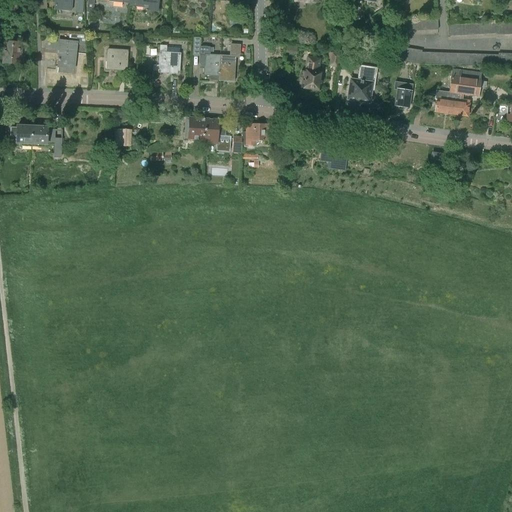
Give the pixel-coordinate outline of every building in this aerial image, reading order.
[(55,0),(55,9),(71,11),(71,0),(55,0)] [(129,0),(129,3),(128,6),(143,8),(143,5),(149,6),(148,10),(157,11),(158,0),(129,0)] [(79,45),(85,46),(86,35),(79,34),(70,33),(70,37),(79,38),(79,45)] [(2,63),(11,64),(12,65),(16,66),(17,64),(19,65),(21,43),(20,43),(21,36),(5,35),(5,41),(4,41),(2,63)] [(58,67),(74,69),(77,43),(59,41),(58,50),(60,50),(58,67)] [(220,56),(218,80),(233,81),(235,57),(236,57),(236,54),(239,54),(240,44),(231,44),(231,56),(220,56)] [(342,44),(341,57),(348,58),(349,45),(342,44)] [(160,53),(158,73),(171,73),(171,77),(178,78),(180,49),(166,48),(166,46),(160,46),(159,53),(160,53)] [(199,46),(198,64),(200,66),(204,66),(204,75),(211,76),(211,80),(218,80),(220,56),(209,55),(209,47),(199,46)] [(392,46),(390,59),(396,60),(398,47),(392,46)] [(398,47),(396,60),(402,61),(404,48),(398,47)] [(404,48),(402,61),(405,62),(408,62),(410,49),(404,48)] [(410,49),(408,62),(414,63),(416,50),(410,49)] [(107,50),(106,69),(126,71),(128,51),(107,50)] [(416,50),(414,63),(421,65),(422,53),(422,51),(416,50)] [(331,59),(330,66),(337,67),(339,54),(329,53),(328,59),(331,59)] [(305,89),(310,90),(310,89),(319,90),(321,79),(322,73),(317,72),(319,61),(307,59),(305,71),(301,71),(300,78),(304,79),(303,87),(302,87),(302,88),(305,88),(305,89)] [(390,59),(389,66),(398,68),(398,66),(404,67),(405,62),(402,61),(396,60),(390,59)] [(376,69),(359,67),(357,82),(351,81),(348,99),(350,99),(351,101),(355,101),(356,100),(368,102),(370,90),(374,90),(375,78),(376,69)] [(435,112),(467,116),(469,101),(462,100),(463,94),(478,96),(479,88),(481,88),(482,81),(480,81),(481,73),(452,69),(448,101),(437,99),(435,112)] [(394,106),(409,108),(412,87),(413,83),(395,80),(393,90),(397,90),(394,106)] [(188,139),(204,141),(205,119),(190,118),(188,139)] [(205,119),(204,141),(217,141),(217,138),(231,139),(231,136),(218,136),(218,133),(222,133),(222,129),(218,128),(219,119),(205,119)] [(264,141),(268,141),(268,125),(264,124),(246,124),(246,134),(242,134),(243,147),(254,147),(258,143),(258,141),(264,141)] [(16,144),(29,144),(30,127),(17,126),(16,144)] [(30,127),(29,144),(47,145),(47,144),(54,145),(53,158),(60,158),(61,140),(54,139),(55,131),(47,130),(47,127),(30,127)] [(116,131),(115,144),(129,145),(130,132),(116,131)] [(232,153),(241,154),(242,137),(233,137),(232,153)] [(150,152),(150,161),(162,161),(162,152),(150,152)] [(321,153),(320,162),(329,163),(328,170),(338,172),(339,165),(347,167),(348,158),(321,153)] [(232,161),(231,180),(239,180),(239,161),(232,161)]
